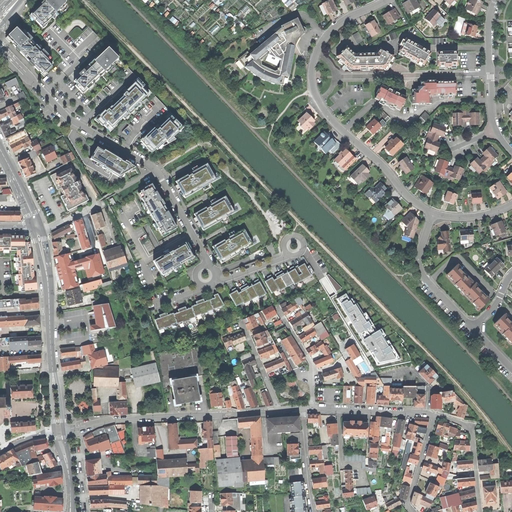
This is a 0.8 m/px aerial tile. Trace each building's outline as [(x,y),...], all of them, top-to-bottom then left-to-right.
[(42,3),(33,12),(34,13),(31,15),(36,20),(35,20),(41,27),(45,23),(46,23),(52,17),(53,16),(60,9),(58,8),(65,2),(62,0),(46,0),(46,1),(46,0),(42,4),(42,3)] [(283,0),(292,11),(297,7),(291,0),(283,0)] [(331,0),(322,4),(327,15),(330,13),(332,12),(331,11),(336,9),(331,0)] [(403,4),(408,14),(420,7),(415,0),(409,0),(408,1),(403,4)] [(466,9),(477,15),(480,9),(483,2),(478,0),(470,0),(470,2),(468,1),(467,4),(468,5),(466,9)] [(67,4),(65,2),(58,8),(60,9),(60,10),(67,4)] [(431,12),(425,19),(433,27),(437,23),(435,21),(441,15),(434,9),(431,12)] [(383,15),(388,24),(396,19),(400,17),(396,10),(392,12),(391,10),(389,12),(383,15)] [(444,19),(441,15),(435,21),(437,23),(439,24),(444,19)] [(280,75),(288,76),(289,73),(290,74),(292,61),(294,53),(293,52),(294,46),(293,44),(296,42),(295,38),(305,33),(297,18),(280,26),(282,29),(277,32),(276,34),(275,33),(272,35),(273,36),(269,39),(268,38),(265,40),(266,41),(262,45),(261,44),(258,46),(259,47),(254,51),(254,50),(251,52),(252,53),(250,55),(251,57),(254,60),(245,68),(247,70),(248,69),(253,73),(252,74),(255,76),(256,75),(261,79),(264,81),(265,80),(271,82),(271,83),(274,84),(274,83),(278,84),(280,75)] [(398,22),(396,19),(388,24),(390,27),(398,22)] [(365,25),(372,36),(380,32),(374,21),(369,23),(365,25)] [(465,35),(474,37),(475,32),(477,26),(468,24),(465,35)] [(77,25),(69,34),(76,40),(84,32),(77,25)] [(16,28),(9,35),(10,36),(8,38),(13,43),(14,44),(17,47),(16,48),(33,65),(33,66),(35,64),(36,66),(35,66),(39,70),(43,74),(45,72),(46,72),(52,67),(47,61),(51,58),(48,55),(47,56),(41,51),(40,52),(29,41),(31,40),(26,35),(27,33),(24,30),(21,34),(16,28)] [(388,34),(391,40),(397,38),(395,32),(388,34)] [(431,53),(405,39),(398,51),(399,51),(404,54),(403,55),(407,57),(410,59),(417,63),(418,62),(423,65),(424,65),(431,53)] [(41,51),(31,40),(29,41),(40,52),(41,51)] [(349,67),(350,69),(355,69),(361,69),(362,68),(366,68),(366,53),(357,53),(357,54),(354,54),(346,46),(337,56),(340,59),(343,63),(345,64),(343,66),(347,69),(349,67)] [(390,64),(389,63),(393,56),(380,48),(377,54),(374,54),(374,53),(366,53),(366,68),(370,68),(371,69),(377,69),(385,68),(386,66),(389,67),(390,64)] [(75,86),(80,92),(85,87),(87,89),(88,90),(95,83),(94,82),(92,80),(103,70),(105,72),(107,73),(112,68),(110,66),(113,63),(111,61),(116,56),(111,50),(111,51),(109,52),(107,49),(101,55),(98,58),(97,57),(95,58),(88,65),(83,71),(82,72),(80,74),(80,75),(74,81),(77,84),(75,86)] [(196,54),(202,61),(208,56),(201,49),(196,54)] [(457,52),(437,52),(437,66),(439,66),(444,66),(444,67),(448,67),(451,67),(451,68),(456,68),(456,66),(458,66),(457,61),(457,56),(457,52)] [(243,66),(245,68),(254,60),(251,57),(249,59),(245,54),(239,60),(244,66),(243,66)] [(94,82),(105,72),(103,70),(92,80),(94,82)] [(139,102),(149,93),(143,87),(145,86),(137,77),(133,81),(135,83),(128,89),(127,89),(124,91),(122,94),(124,96),(112,107),(111,106),(110,108),(108,110),(107,109),(99,115),(98,115),(94,119),(98,124),(99,123),(103,126),(103,125),(110,131),(113,129),(112,128),(121,119),(122,118),(124,120),(135,110),(141,104),(139,102)] [(5,83),(7,88),(18,82),(15,78),(5,83)] [(426,82),(423,82),(423,87),(420,87),(417,87),(417,92),(413,92),(413,96),(412,96),(412,104),(431,104),(430,96),(455,96),(455,91),(455,86),(455,82),(442,82),(435,82),(426,82)] [(391,90),(381,85),(379,90),(377,94),(375,98),(382,102),(392,107),(399,110),(402,106),(404,101),(406,97),(391,90)] [(23,91),(16,95),(20,101),(27,98),(23,91)] [(16,116),(12,108),(11,106),(6,108),(6,109),(9,115),(11,119),(13,118),(16,116)] [(0,119),(9,115),(6,109),(0,111),(0,119)] [(378,115),(385,123),(390,118),(383,111),(378,115)] [(418,119),(423,123),(430,116),(425,111),(418,119)] [(307,113),(298,121),(301,125),(300,127),(304,131),(307,128),(309,130),(315,124),(313,122),(311,120),(313,119),(311,117),(307,113)] [(453,113),(453,125),(457,125),(460,125),(460,122),(462,122),(462,121),(466,121),(466,113),(458,113),(453,113)] [(470,113),(466,113),(466,121),(470,121),(469,122),(472,122),(472,125),(475,125),(479,125),(479,113),(473,113),(470,113)] [(173,137),(185,127),(181,123),(180,124),(171,114),(167,118),(168,119),(160,127),(158,124),(155,127),(140,141),(152,153),(156,149),(157,150),(165,145),(163,144),(166,141),(168,144),(175,139),(173,137)] [(8,126),(12,124),(10,119),(0,124),(0,125),(2,131),(5,137),(12,133),(10,131),(8,126)] [(369,131),(372,135),(381,126),(374,119),(365,128),(369,131)] [(432,128),(430,132),(429,136),(438,139),(439,135),(440,136),(440,134),(443,135),(445,132),(446,128),(434,123),(432,128)] [(24,131),(18,134),(20,139),(26,136),(24,131)] [(326,134),(324,131),(314,142),(316,144),(319,143),(323,147),(328,152),(329,150),(336,144),(326,134)] [(328,132),(326,134),(336,144),(329,150),(333,154),(341,145),(334,137),(328,132)] [(18,134),(7,140),(8,142),(9,145),(20,139),(18,134)] [(424,147),(437,152),(438,148),(439,145),(436,144),(437,142),(436,142),(438,139),(429,136),(428,139),(426,142),(424,147)] [(389,151),(392,155),(403,144),(397,138),(394,141),(392,139),(389,143),(390,144),(386,148),(389,151)] [(21,141),(10,146),(12,149),(13,152),(24,146),(23,145),(21,141)] [(46,159),(46,161),(56,157),(54,151),(52,147),(42,151),(43,154),(44,157),(46,159)] [(482,159),(489,166),(492,164),(490,162),(497,156),(489,147),(485,150),(483,152),(485,154),(483,156),(484,156),(482,159)] [(96,149),(90,159),(99,164),(99,166),(105,170),(105,169),(120,178),(123,173),(124,174),(131,169),(130,168),(132,165),(121,158),(120,160),(119,159),(117,158),(102,149),(101,148),(99,151),(96,149)] [(103,148),(102,149),(117,158),(118,156),(103,148)] [(349,153),(345,149),(343,152),(339,155),(335,159),(340,165),(342,166),(351,157),(352,156),(349,153)] [(38,156),(35,151),(34,150),(33,150),(25,153),(27,158),(28,157),(29,157),(30,159),(38,156)] [(67,163),(71,161),(68,154),(61,157),(64,164),(67,163)] [(35,173),(28,157),(27,158),(21,161),(18,162),(21,169),(25,178),(35,173)] [(355,161),(351,157),(342,166),(340,165),(338,167),(342,171),(344,171),(355,161)] [(403,169),(406,174),(414,169),(406,157),(398,162),(401,166),(399,167),(400,168),(401,169),(403,169)] [(442,177),(446,178),(450,168),(447,166),(447,165),(445,165),(446,162),(443,160),(439,159),(435,172),(443,175),(442,177)] [(486,169),(489,166),(482,159),(480,161),(479,160),(477,161),(475,159),(472,161),(469,164),(479,174),(485,168),(486,169)] [(68,166),(67,163),(64,164),(49,172),(51,175),(57,184),(59,183),(61,188),(64,194),(67,199),(65,200),(69,210),(70,212),(87,202),(87,201),(83,194),(78,186),(81,184),(79,181),(77,182),(72,173),(68,166)] [(183,195),(184,198),(202,188),(207,185),(211,183),(209,180),(214,177),(207,164),(198,168),(193,171),(194,173),(191,175),(190,175),(188,176),(187,175),(175,181),(177,185),(183,195)] [(362,165),(351,176),(358,183),(361,180),(362,181),(363,182),(370,175),(368,173),(365,170),(366,169),(365,168),(362,165)] [(459,167),(457,167),(456,169),(454,168),(453,169),(450,168),(446,178),(450,180),(451,177),(459,180),(463,169),(459,167)] [(57,190),(61,188),(59,183),(57,184),(51,175),(50,176),(53,183),(57,190)] [(420,191),(424,194),(433,183),(423,176),(415,185),(420,189),(419,190),(420,191)] [(502,195),(506,193),(499,182),(490,188),(497,199),(502,195)] [(380,183),(375,188),(376,188),(374,190),(373,189),(372,188),(365,194),(369,198),(373,197),(377,201),(375,203),(376,203),(385,194),(383,191),(386,188),(383,186),(380,183)] [(164,234),(176,228),(173,222),(167,213),(168,213),(160,199),(160,200),(156,193),(157,193),(155,191),(152,185),(140,191),(143,197),(141,198),(144,204),(146,202),(152,213),(157,222),(155,223),(159,230),(161,228),(164,234)] [(180,196),(183,195),(177,185),(174,186),(180,196)] [(448,203),(453,205),(457,195),(448,192),(444,201),(448,203)] [(68,211),(69,210),(65,200),(67,199),(64,194),(60,196),(68,211)] [(476,203),(481,203),(481,194),(471,194),(472,203),(476,203)] [(201,227),(203,230),(221,220),(226,217),(229,215),(228,213),(233,210),(225,196),(216,201),(211,204),(212,206),(209,207),(208,208),(206,209),(206,207),(193,214),(195,217),(201,227)] [(387,211),(388,210),(396,202),(395,201),(394,202),(391,200),(383,208),(387,211)] [(144,204),(150,214),(152,213),(146,202),(144,204)] [(388,210),(394,216),(402,208),(400,206),(398,205),(397,206),(396,205),(397,204),(396,202),(388,210)] [(20,211),(7,211),(7,221),(20,221),(20,217),(20,211)] [(100,213),(91,216),(95,229),(104,226),(100,213)] [(413,216),(410,213),(401,221),(407,227),(408,228),(408,230),(406,231),(404,235),(413,238),(418,223),(415,218),(413,216)] [(91,216),(73,222),(73,223),(75,230),(78,237),(78,239),(96,233),(95,229),(91,216)] [(198,229),(201,227),(195,217),(193,219),(198,229)] [(505,232),(501,222),(495,224),(491,225),(490,227),(491,229),(493,229),(495,235),(505,232)] [(53,236),(54,239),(71,231),(68,225),(51,233),(53,236)] [(219,260),(221,263),(239,253),(244,250),(248,248),(246,245),(251,242),(244,229),(235,234),(230,236),(231,238),(228,239),(226,240),(225,241),(224,240),(212,246),(214,250),(219,260)] [(464,230),(459,230),(460,241),(468,240),(468,242),(473,242),(472,230),(466,231),(464,231),(464,230)] [(444,232),(441,232),(441,236),(438,240),(436,240),(437,250),(443,249),(443,252),(444,252),(450,251),(448,232),(444,232)] [(0,250),(10,250),(16,250),(19,274),(18,274),(19,286),(20,286),(21,291),(37,289),(36,282),(36,277),(33,277),(32,273),(34,273),(33,265),(34,265),(32,253),(31,253),(30,248),(30,242),(28,242),(28,238),(25,238),(25,236),(11,236),(11,235),(3,234),(3,236),(0,235),(0,250)] [(102,234),(97,236),(101,248),(106,246),(105,243),(102,235),(102,234)] [(61,242),(53,243),(53,249),(54,255),(62,254),(62,251),(61,242)] [(160,271),(162,275),(170,270),(170,271),(181,266),(180,265),(193,257),(185,243),(171,250),(172,251),(170,252),(169,253),(160,258),(159,257),(153,261),(159,272),(160,271)] [(97,246),(89,248),(94,266),(102,264),(99,253),(97,246)] [(81,250),(76,252),(79,260),(85,284),(95,281),(98,280),(95,271),(94,266),(89,248),(81,250)] [(122,249),(103,255),(106,263),(109,271),(112,269),(121,266),(123,271),(128,269),(122,249)] [(13,292),(21,291),(20,286),(19,286),(18,274),(19,274),(16,250),(10,250),(10,257),(13,292)] [(217,261),(219,260),(214,250),(211,251),(217,261)] [(62,256),(58,257),(60,265),(75,261),(79,260),(76,252),(75,252),(72,253),(68,254),(62,256)] [(503,264),(497,257),(490,263),(497,270),(500,267),(503,264)] [(75,261),(79,279),(81,285),(82,284),(85,284),(79,260),(75,261)] [(484,270),(491,276),(494,273),(497,270),(490,263),(484,270)] [(265,283),(271,293),(278,289),(279,291),(293,283),(294,285),(311,276),(310,275),(314,273),(309,265),(306,267),(305,265),(303,265),(302,266),(301,264),(294,267),(293,266),(289,268),(291,272),(290,273),(288,274),(287,272),(286,273),(284,274),(282,271),(274,275),(276,278),(275,279),(273,280),(270,275),(267,277),(269,281),(267,282),(265,283)] [(470,299),(479,309),(489,299),(477,287),(478,286),(476,284),(474,283),(474,284),(468,278),(467,279),(464,275),(465,274),(462,271),(459,268),(460,267),(457,264),(455,266),(450,271),(447,274),(454,280),(453,281),(464,293),(465,292),(472,298),(470,299)] [(109,273),(100,276),(101,279),(102,283),(110,281),(112,280),(111,277),(109,273)] [(329,274),(327,276),(337,292),(342,288),(329,274)] [(57,290),(67,289),(67,285),(66,282),(66,279),(66,275),(56,276),(56,284),(57,290)] [(67,289),(80,285),(81,285),(79,279),(69,281),(69,285),(67,285),(67,289)] [(230,295),(236,306),(243,303),(243,304),(257,296),(258,298),(266,294),(258,279),(254,281),(256,285),(254,286),(253,287),(252,285),(250,286),(248,287),(246,284),(239,288),(241,291),(240,292),(238,293),(235,288),(231,290),(233,294),(232,294),(230,295)] [(97,288),(95,281),(85,284),(82,284),(83,289),(84,291),(97,288)] [(68,299),(69,305),(82,302),(80,297),(80,294),(78,289),(66,292),(68,299)] [(337,299),(378,365),(401,360),(389,340),(387,341),(385,338),(386,336),(381,328),(377,330),(366,312),(363,314),(357,303),(355,304),(352,298),(350,300),(346,293),(337,299)] [(158,319),(156,320),(159,329),(164,327),(164,328),(171,326),(171,325),(177,323),(177,324),(183,322),(183,323),(190,321),(189,320),(196,317),(195,316),(201,314),(202,315),(208,313),(207,311),(224,305),(218,294),(214,295),(215,298),(212,299),(208,301),(205,302),(203,299),(195,302),(197,305),(194,306),(191,307),(192,308),(189,309),(186,310),(185,307),(178,310),(179,312),(176,314),(173,315),(173,314),(170,315),(168,316),(166,313),(160,315),(161,318),(158,319)] [(25,299),(19,300),(20,306),(20,310),(39,308),(38,303),(38,300),(32,300),(25,301),(25,299)] [(283,312),(285,315),(298,307),(298,306),(294,300),(291,302),(292,303),(282,310),(283,312)] [(105,304),(93,306),(95,316),(97,325),(90,326),(91,331),(116,327),(109,303),(105,304)] [(262,311),(267,319),(276,314),(274,311),(272,306),(262,311)] [(246,326),(248,330),(257,325),(254,318),(256,317),(257,318),(258,318),(260,317),(258,313),(243,320),(246,326)] [(292,325),(293,328),(305,321),(307,319),(304,314),(301,315),(301,316),(290,323),(292,325)] [(511,325),(511,324),(511,323),(510,321),(507,318),(508,317),(505,314),(496,323),(502,329),(501,330),(511,341),(511,325)] [(7,325),(25,324),(24,317),(24,316),(7,317),(7,325)] [(40,320),(40,316),(24,317),(25,324),(25,326),(40,325),(40,320)] [(321,322),(314,326),(320,334),(326,331),(321,322)] [(311,328),(312,328),(316,334),(317,336),(318,335),(320,334),(314,326),(311,328)] [(300,340),(302,343),(316,334),(312,328),(298,337),(300,340)] [(329,336),(326,331),(320,334),(318,335),(321,340),(329,336)] [(255,341),(257,346),(266,343),(263,334),(262,332),(253,336),(255,341)] [(230,338),(233,345),(245,339),(244,336),(242,333),(230,338)] [(10,345),(10,347),(28,346),(27,336),(9,337),(10,345)] [(27,336),(28,346),(41,345),(41,341),(41,336),(32,337),(32,336),(27,336)] [(282,341),(287,349),(295,344),(290,336),(282,341)] [(226,355),(235,352),(231,341),(227,342),(226,343),(222,344),(226,355)] [(308,353),(310,356),(321,349),(320,349),(323,347),(324,346),(321,341),(314,346),(314,345),(306,350),(308,353)] [(305,359),(295,344),(287,349),(287,350),(296,365),(301,362),(305,359)] [(162,388),(172,387),(170,380),(195,376),(203,375),(198,346),(156,353),(162,388)] [(271,346),(257,351),(259,355),(260,359),(265,357),(268,356),(274,353),(271,346)] [(61,357),(75,356),(75,347),(60,349),(61,353),(61,357)] [(102,366),(98,352),(95,353),(91,354),(88,354),(88,355),(92,369),(102,366)] [(284,364),(286,367),(288,372),(291,370),(282,353),(279,354),(281,358),(284,364)] [(332,354),(315,362),(316,364),(318,368),(335,360),(332,354)] [(28,360),(28,363),(41,362),(41,358),(41,355),(28,356),(28,360)] [(0,370),(9,370),(8,361),(8,357),(0,357),(0,370)] [(253,357),(242,361),(244,367),(250,365),(255,363),(254,360),(253,357)] [(265,369),(266,373),(281,366),(281,365),(278,359),(263,365),(265,369)] [(345,362),(355,378),(361,378),(360,374),(358,370),(358,371),(351,359),(349,360),(345,362)] [(80,364),(79,360),(61,363),(61,368),(62,371),(81,368),(80,364)] [(160,381),(155,363),(131,369),(135,387),(160,381)] [(427,382),(429,384),(430,383),(437,376),(427,365),(423,368),(421,370),(418,373),(427,382)] [(253,373),(251,368),(245,370),(249,380),(255,377),(253,373)] [(334,370),(336,377),(337,376),(338,379),(343,377),(340,368),(334,370)] [(93,383),(117,384),(118,384),(118,382),(118,371),(103,370),(94,370),(93,379),(93,383)] [(334,370),(322,374),(323,377),(324,380),(336,377),(334,370)] [(195,376),(170,380),(172,387),(175,405),(187,403),(200,401),(195,376)] [(438,377),(437,376),(430,383),(431,384),(438,377)] [(364,386),(364,382),(364,378),(361,378),(355,378),(356,380),(353,382),(353,386),(355,386),(364,386)] [(370,383),(370,387),(375,387),(375,386),(375,379),(375,378),(364,378),(364,382),(370,383)] [(117,384),(118,400),(126,400),(125,382),(118,382),(118,384),(117,384)] [(11,386),(11,398),(33,397),(32,385),(11,386)] [(232,387),(234,395),(241,393),(238,385),(232,387)] [(402,386),(402,389),(402,397),(408,397),(415,398),(415,392),(415,386),(402,386)] [(244,390),(251,407),(254,406),(258,405),(251,387),(248,388),(244,390)] [(389,393),(389,396),(388,400),(394,400),(398,400),(398,401),(401,401),(402,397),(402,389),(389,389),(389,390),(389,393)] [(264,393),(261,394),(266,407),(269,406),(272,405),(267,391),(264,393)] [(452,391),(441,393),(441,395),(441,398),(443,398),(443,402),(444,402),(444,403),(445,404),(447,404),(448,402),(450,402),(454,401),(454,399),(453,393),(452,393),(452,391)] [(214,394),(209,394),(211,407),(216,406),(222,406),(221,393),(214,394)] [(234,395),(238,410),(241,409),(244,408),(241,396),(242,396),(241,393),(234,395)] [(464,404),(453,393),(454,399),(454,401),(453,403),(460,405),(460,404),(464,404)] [(423,407),(424,395),(416,394),(416,401),(414,401),(414,407),(418,407),(423,407)] [(435,409),(440,409),(441,398),(441,395),(433,395),(431,396),(430,409),(435,409)] [(388,400),(389,396),(382,396),(377,396),(376,404),(382,405),(388,405),(388,400)] [(10,398),(0,398),(0,417),(11,418),(10,410),(11,410),(11,405),(10,405),(10,398)] [(119,415),(127,414),(126,402),(118,403),(110,403),(110,415),(119,415)] [(464,404),(460,404),(460,405),(457,416),(459,417),(463,418),(467,405),(464,404)] [(317,414),(307,414),(307,419),(308,422),(312,422),(317,422),(318,422),(317,420),(317,415),(317,414)] [(252,456),(252,463),(263,462),(263,458),(262,455),(260,416),(252,417),(252,426),(252,430),(251,430),(252,456)] [(238,427),(252,426),(252,417),(244,417),(237,418),(238,427)] [(281,418),(266,419),(267,432),(273,432),(274,433),(293,431),(293,430),(299,430),(298,417),(281,418)] [(401,420),(398,419),(397,423),(396,427),(395,433),(396,433),(402,434),(405,421),(401,420)] [(18,432),(36,430),(35,421),(17,422),(18,432)] [(208,421),(204,421),(203,429),(203,433),(203,440),(207,440),(208,448),(212,448),(213,448),(212,438),(211,438),(211,421),(208,421)] [(443,431),(446,432),(448,426),(446,425),(446,424),(443,423),(438,421),(437,428),(443,430),(443,431)] [(359,435),(367,435),(367,423),(356,423),(356,424),(354,424),(353,424),(350,424),(350,422),(343,422),(342,434),(349,434),(349,436),(359,436),(359,435)] [(115,431),(113,424),(103,427),(105,433),(109,444),(120,440),(116,430),(115,431)] [(172,424),(168,424),(169,438),(177,437),(176,424),(172,424)] [(331,424),(326,424),(327,434),(337,433),(336,424),(331,424)] [(406,439),(410,440),(412,441),(413,441),(414,439),(415,437),(418,427),(412,425),(410,425),(406,439)] [(448,432),(455,435),(456,433),(457,429),(448,426),(446,432),(448,432)] [(145,428),(137,428),(138,443),(144,443),(144,442),(152,441),(152,439),(154,439),(153,427),(145,428)] [(379,428),(378,428),(370,427),(370,437),(375,437),(378,438),(379,428)] [(446,438),(448,432),(446,432),(443,431),(437,428),(435,434),(444,437),(446,438)] [(101,436),(100,434),(98,429),(97,429),(91,432),(94,439),(101,436)] [(86,441),(94,439),(91,432),(85,437),(86,441)] [(109,444),(105,433),(102,434),(100,434),(101,436),(94,439),(86,441),(88,446),(90,451),(99,448),(109,444)] [(399,447),(402,434),(396,433),(393,446),(399,447)] [(236,436),(226,437),(227,456),(237,455),(236,436)] [(381,443),(381,446),(389,447),(390,437),(387,437),(385,444),(381,443)] [(34,450),(35,451),(47,448),(46,444),(45,439),(33,441),(34,450)] [(197,439),(177,441),(178,443),(184,442),(185,448),(197,447),(197,444),(197,439)] [(33,441),(20,446),(23,454),(34,450),(33,441)] [(178,443),(177,441),(169,441),(169,449),(178,449),(178,443)] [(411,453),(419,455),(421,450),(422,444),(419,443),(415,441),(411,453)] [(454,449),(469,450),(469,445),(468,441),(454,441),(454,444),(454,449)] [(401,468),(405,469),(406,466),(407,464),(407,462),(409,454),(411,450),(410,450),(412,443),(409,442),(408,442),(401,468)] [(205,465),(204,460),(203,449),(202,449),(201,443),(197,444),(197,447),(199,464),(199,466),(205,465)] [(377,458),(378,444),(369,443),(369,457),(371,458),(374,458),(377,458)] [(298,444),(287,444),(287,455),(298,455),(298,449),(298,444)] [(319,459),(322,459),(323,459),(327,458),(325,445),(317,446),(317,453),(318,453),(319,459)] [(439,448),(430,445),(428,450),(426,455),(435,458),(439,448)] [(20,446),(12,450),(16,457),(23,454),(20,446)] [(155,446),(150,446),(151,449),(147,449),(148,458),(156,457),(155,450),(155,449),(155,446)] [(397,459),(399,447),(393,446),(391,458),(397,459)] [(213,459),(212,448),(208,448),(203,449),(204,460),(213,459)] [(453,452),(447,450),(441,448),(440,452),(452,456),(453,453),(453,452)] [(0,457),(0,465),(2,469),(7,465),(8,467),(13,464),(12,462),(18,459),(16,457),(12,450),(8,453),(4,456),(1,458),(1,457),(0,457)] [(51,468),(57,465),(54,459),(50,453),(43,455),(51,468)] [(419,457),(409,454),(407,462),(411,462),(417,464),(418,461),(419,457)] [(44,460),(45,459),(43,456),(16,464),(17,467),(27,465),(37,462),(41,460),(44,460)] [(161,461),(156,461),(157,476),(166,476),(169,476),(187,474),(187,473),(187,465),(186,459),(161,461)] [(87,477),(101,474),(99,460),(86,461),(86,469),(87,477)] [(478,468),(479,471),(491,470),(490,464),(490,460),(478,461),(478,468)] [(40,473),(37,462),(27,465),(30,475),(40,473)] [(252,463),(241,464),(242,480),(250,479),(264,479),(263,465),(263,462),(252,463)] [(227,464),(217,465),(218,478),(225,478),(241,477),(240,463),(227,464)] [(438,468),(424,463),(423,466),(422,469),(436,474),(436,472),(438,468)] [(199,464),(187,465),(187,473),(199,472),(199,468),(199,466),(199,464)] [(498,464),(493,464),(490,464),(491,470),(491,479),(499,478),(498,464)] [(405,469),(404,476),(411,478),(412,474),(408,473),(409,467),(406,466),(405,469)] [(301,467),(288,469),(289,476),(302,474),(301,467)] [(444,470),(438,468),(436,472),(442,474),(441,476),(440,479),(445,481),(446,479),(447,477),(449,472),(444,470)] [(61,471),(36,475),(37,480),(35,480),(34,481),(35,488),(40,487),(40,486),(57,483),(58,484),(63,483),(62,477),(61,471)] [(106,475),(87,479),(87,481),(88,485),(107,484),(106,475)] [(443,486),(445,481),(440,479),(441,476),(438,475),(435,482),(443,486)] [(138,476),(138,477),(138,485),(143,485),(157,485),(156,476),(138,476)] [(157,476),(156,476),(157,485),(159,485),(166,487),(166,476),(157,476)] [(312,483),(313,488),(327,486),(326,477),(311,479),(312,483)] [(457,486),(474,485),(474,481),(474,477),(458,479),(456,479),(457,483),(457,486)] [(511,492),(511,480),(500,482),(500,484),(500,493),(508,492),(511,492)] [(303,482),(290,483),(292,497),(290,498),(292,509),(291,509),(291,511),(305,511),(304,507),(305,507),(304,496),(303,493),(304,493),(303,482)] [(439,487),(430,483),(427,488),(425,493),(428,494),(434,497),(437,492),(437,490),(439,487)] [(108,485),(108,486),(108,494),(124,494),(124,485),(108,485)] [(159,507),(159,485),(157,485),(143,485),(142,504),(159,507)] [(167,508),(166,487),(159,485),(159,507),(167,508)] [(399,497),(406,499),(408,493),(410,487),(403,485),(399,497)] [(108,486),(88,487),(88,490),(89,495),(108,494),(108,486)] [(484,493),(484,498),(485,498),(494,497),(496,497),(495,486),(483,487),(483,492),(483,493),(484,493)] [(473,489),(458,493),(459,500),(461,499),(475,496),(474,492),(473,489)] [(189,502),(201,502),(201,501),(201,497),(201,495),(201,491),(190,491),(190,499),(189,499),(189,502)] [(418,506),(419,503),(421,495),(414,492),(412,497),(411,502),(418,506)] [(232,493),(220,493),(221,499),(221,505),(234,504),(234,503),(232,503),(232,496),(232,493)] [(448,496),(451,507),(457,505),(456,501),(454,494),(448,496)] [(428,507),(433,501),(426,498),(421,495),(419,503),(428,507)] [(450,507),(451,507),(448,496),(448,495),(442,497),(440,497),(443,509),(445,508),(450,507)] [(363,500),(366,509),(370,508),(377,505),(373,496),(363,500)] [(47,510),(62,511),(62,504),(63,499),(52,498),(52,499),(48,499),(48,497),(34,497),(33,509),(44,510),(47,510)] [(386,504),(388,510),(401,504),(399,501),(398,498),(386,504)] [(107,499),(89,500),(90,504),(90,508),(108,507),(108,506),(107,500),(107,499)] [(316,508),(329,507),(328,500),(325,501),(323,501),(318,502),(315,502),(315,506),(316,508)] [(471,510),(476,508),(476,505),(476,501),(462,504),(458,505),(459,511),(461,511),(467,511),(471,510)]
